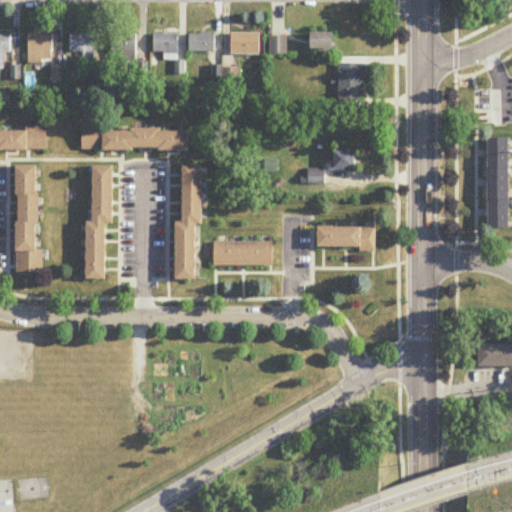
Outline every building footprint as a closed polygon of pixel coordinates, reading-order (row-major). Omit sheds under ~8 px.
[(312,53),(337,53),(337,34),(312,34),(312,53)] [(11,35),(0,35),(0,70),(4,70),(4,53),(11,53),(11,35)] [(54,35),(28,35),(28,64),(54,64),(54,35)] [(95,61),(95,35),(69,35),(69,54),(82,54),(82,61),(95,61)] [(137,63),(137,35),(112,35),(112,63),(137,63)] [(178,35),(153,35),(153,55),(178,55),(178,35)] [(189,35),(189,54),(216,54),(216,35),(189,35)] [(231,57),(261,57),(261,35),(231,35),(231,57)] [(288,38),(270,38),(270,56),(288,56),(288,38)] [(340,101),(365,101),(365,66),(340,66),(340,101)] [(83,124),(82,151),(190,152),(191,132),(104,131),(104,125),(83,124)] [(47,129),(0,129),(0,151),(48,151),(47,129)] [(491,141),(490,230),(511,230),(511,141),(491,141)] [(357,170),(357,152),(336,152),(336,170),(357,170)] [(41,252),(41,167),(18,167),(19,275),(44,274),(44,252),(41,252)] [(88,223),(89,281),(108,281),(108,225),(115,225),(115,167),(95,167),(95,223),(88,223)] [(179,223),(179,281),(199,281),(199,225),(205,225),(205,168),(185,168),(185,223),(179,223)] [(325,170),(309,170),(309,185),(325,185),(325,170)] [(377,251),(377,229),(320,229),(320,251),(377,251)] [(275,243),(215,243),(215,267),(275,267),(275,243)] [(511,346),(480,347),(480,369),(511,368),(511,346)]
